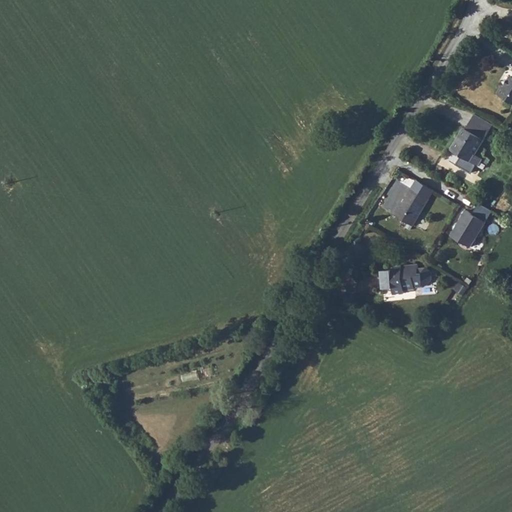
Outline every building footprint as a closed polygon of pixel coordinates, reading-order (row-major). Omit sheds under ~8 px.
[(511,76),(503,88),(501,87),(496,94),(511,104),(511,76)] [(495,124),(479,113),(469,130),(466,128),(453,151),(477,166),(482,158),(476,154),(495,124)] [(415,225),(435,193),(418,182),(403,207),(400,205),(395,213),(415,225)] [(467,211),(451,236),(471,246),(493,211),(480,204),(474,214),(467,211)] [(347,257),(361,264),(369,248),(356,241),(347,257)] [(397,266),(383,265),(381,282),(392,283),(391,289),(401,290),(402,287),(412,288),(413,286),(421,287),(421,285),(425,286),(430,282),(431,274),(427,269),(419,269),(420,265),(397,263),(397,266)]
